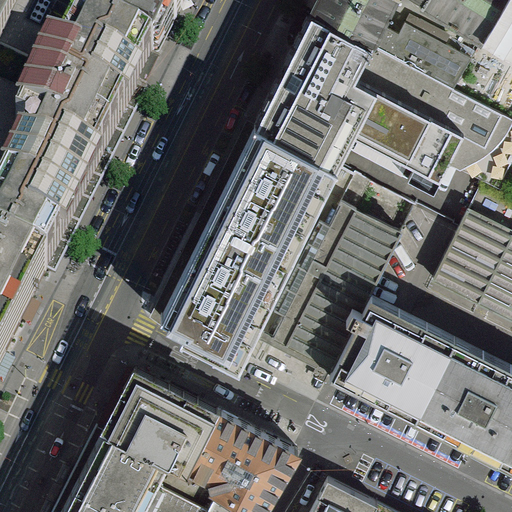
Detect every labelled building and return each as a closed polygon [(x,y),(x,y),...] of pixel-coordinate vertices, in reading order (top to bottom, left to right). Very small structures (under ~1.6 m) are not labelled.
[(0,0),(0,49),(11,26),(24,0),(0,0)] [(116,0),(99,35),(153,62),(183,0),(116,0)] [(394,0),(318,0),(312,12),(373,44),(383,24),(394,0)] [(491,28),(507,0),(424,0),(424,2),(484,39),(491,28)] [(511,41),(511,0),(507,0),(491,28),(511,41)] [(355,79),(373,44),(312,12),(296,44),(257,123),(338,165),(354,134),(376,90),(355,79)] [(401,33),(383,24),(373,44),(455,87),(472,57),(407,22),(401,33)] [(69,53),(11,26),(0,49),(0,51),(30,67),(17,92),(0,83),(0,105),(25,118),(54,61),(62,65),(69,53)] [(99,35),(82,27),(69,53),(62,65),(84,77),(62,121),(74,127),(64,146),(22,125),(16,135),(29,141),(16,168),(84,202),(153,62),(99,35)] [(484,39),(472,57),(455,87),(504,113),(511,116),(511,41),(491,28),(484,39)] [(504,113),(455,87),(373,44),(355,79),(376,90),(463,135),(486,147),(504,113)] [(30,67),(0,51),(0,83),(17,92),(30,67)] [(62,65),(54,61),(25,118),(22,125),(64,146),(74,127),(62,121),(84,77),(62,65)] [(448,163),(463,135),(376,90),(354,134),(441,178),(448,163)] [(0,184),(0,200),(16,168),(29,141),(16,135),(22,125),(25,118),(0,105),(0,161),(10,166),(0,184)] [(511,195),(511,116),(504,113),(486,147),(463,135),(448,163),(511,195)] [(210,219),(291,259),(338,165),(257,123),(236,167),(210,219)] [(0,161),(0,184),(10,166),(0,161)] [(84,202),(16,168),(0,200),(0,250),(46,275),(84,202)] [(361,313),(372,292),(403,230),(342,200),(273,337),(334,367),(361,313)] [(511,316),(511,229),(468,208),(460,225),(434,277),(476,298),(511,316)] [(183,334),(240,362),(291,259),(210,219),(188,264),(164,313),(187,324),(183,334)] [(0,366),(46,275),(0,250),(0,366)] [(416,417),(456,334),(372,292),(361,313),(334,367),(330,373),(374,395),(416,417)] [(499,458),(511,433),(511,362),(456,334),(416,417),(499,458)] [(169,457),(189,468),(219,407),(137,365),(122,394),(105,426),(169,457)] [(213,487),(218,490),(261,511),(262,511),(265,511),(285,478),(301,448),(264,429),(219,407),(189,468),(211,478),(213,487)] [(140,511),(155,483),(169,457),(105,426),(78,480),(62,511),(140,511)] [(511,433),(499,458),(511,464),(511,433)] [(374,511),(379,502),(329,476),(310,511),(374,511)] [(208,511),(210,509),(155,483),(140,511),(208,511)] [(210,509),(208,511),(260,511),(261,511),(218,490),(210,509)] [(400,511),(379,502),(374,511),(400,511)]
